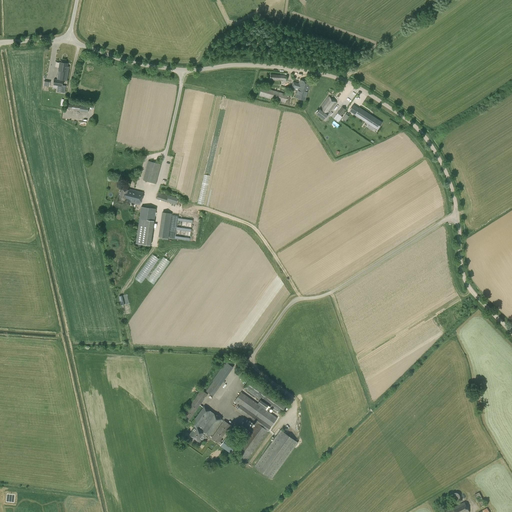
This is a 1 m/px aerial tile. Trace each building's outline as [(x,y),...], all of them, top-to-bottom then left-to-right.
[(61,62),(60,62),(57,79),(67,81),(68,69),(67,69),(67,63),(66,63),(66,62),(61,61),(61,62)] [(62,86),(63,81),(54,80),(53,85),(58,86),(57,92),(64,93),(65,86),(62,86)] [(295,97),(305,100),(307,92),(309,92),(311,83),(300,80),(298,83),(293,82),(291,87),(298,89),(295,97)] [(259,96),(285,103),(287,94),(280,92),(280,90),(275,89),(274,90),(262,87),(259,96)] [(316,114),(323,120),(327,115),(327,116),(337,103),(328,96),(319,109),(316,114)] [(379,126),(376,124),(378,121),(371,116),(371,117),(368,115),(368,114),(359,108),(359,109),(353,106),(350,111),(377,129),(379,126)] [(345,110),(342,107),(337,113),(341,116),(345,110)] [(156,184),(161,164),(148,161),(143,180),(156,184)] [(120,188),(118,198),(125,200),(127,201),(127,202),(140,205),(143,193),(128,189),(128,190),(120,188)] [(176,205),(178,198),(168,195),(158,192),(156,199),(176,205)] [(141,207),(139,219),(138,224),(153,227),(156,209),(141,207)] [(168,238),(172,214),(163,212),(159,237),(168,238)] [(192,228),(193,220),(179,218),(177,229),(182,230),(182,234),(191,235),(192,228)] [(154,255),(138,277),(143,281),(159,258),(154,255)] [(154,284),(170,261),(163,257),(156,268),(148,280),(154,284)] [(213,381),(220,386),(233,367),(225,362),(212,381),(213,382),(213,381)] [(286,405),(250,379),(244,387),(280,414),(286,405)] [(213,382),(206,391),(213,396),(220,386),(213,381),(213,382)] [(182,417),(188,422),(208,394),(201,390),(182,417)] [(240,405),(237,410),(255,423),(234,452),(246,461),(268,431),(277,418),(241,392),(234,402),(240,405)] [(204,406),(191,424),(194,427),(189,435),(199,442),(205,434),(209,437),(222,419),(204,406)] [(218,443),(231,425),(224,420),(211,438),(218,443)] [(254,467),(272,479),(298,443),(280,430),(254,467)] [(230,453),(236,445),(226,438),(220,446),(230,453)] [(479,492),(474,495),(481,507),(485,504),(479,492)] [(445,511),(469,511),(464,502),(445,511)]
